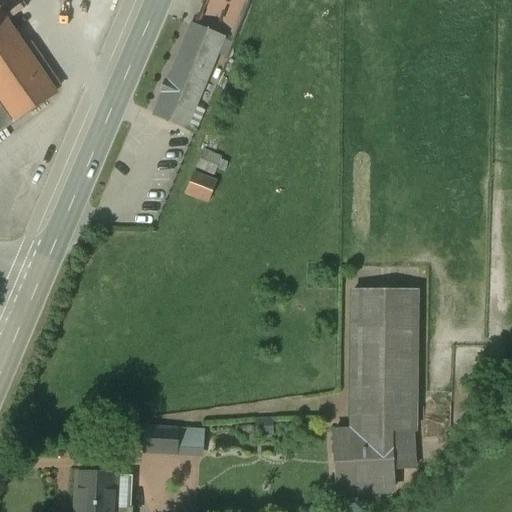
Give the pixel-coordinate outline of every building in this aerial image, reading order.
[(0,0),(0,131),(56,95),(54,92),(60,88),(31,45),(24,50),(0,13),(0,0)] [(210,0),(202,20),(239,36),(253,0),(210,0)] [(223,40),(192,27),(156,116),(187,129),(223,40)] [(225,137),(209,132),(194,176),(218,185),(225,165),(216,162),(225,137)] [(372,291),(372,292),(355,292),(354,291),(353,291),(353,294),(354,294),(353,309),(353,313),(353,327),(353,332),(353,346),(352,346),(352,350),(353,350),(353,365),(352,365),(352,369),(353,369),(352,384),(352,388),(352,402),(352,406),(352,407),(352,421),(351,425),(352,425),(352,431),(334,433),(338,495),(392,492),(391,470),(415,468),(412,429),(414,429),(414,426),(415,426),(415,421),(414,421),(414,407),(415,407),(415,402),(414,402),(415,388),(415,384),(415,369),(415,365),(415,350),(416,346),(415,346),(415,331),(416,331),(416,327),(415,327),(415,313),(416,313),(416,308),(415,308),(416,294),(416,292),(415,292),(398,292),(372,291)] [(177,430),(146,429),(145,453),(176,454),(176,448),(177,430)] [(204,432),(177,430),(176,448),(203,450),(204,432)] [(117,476),(77,474),(75,511),(130,511),(131,510),(115,509),(117,476)]
